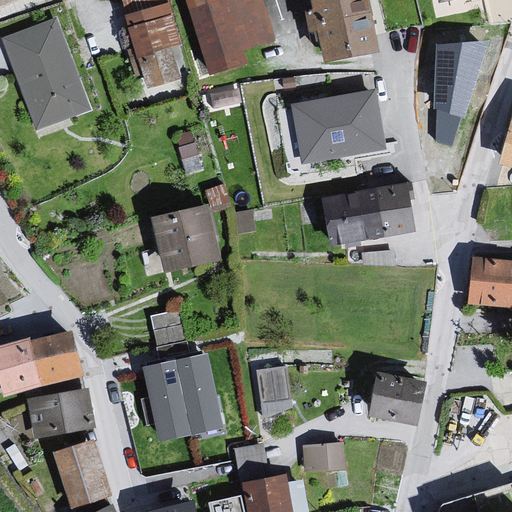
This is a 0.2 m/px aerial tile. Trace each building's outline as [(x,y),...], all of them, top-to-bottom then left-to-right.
[(235,0),(189,0),(212,79),(258,72),(243,0),(236,2),(235,0)] [(373,0),(320,0),(334,71),(386,59),(373,0)] [(444,0),(446,10),(487,0),(444,0)] [(173,10),(132,21),(154,97),(187,86),(179,53),(189,51),(173,10)] [(58,25),(6,42),(42,136),(92,117),(58,25)] [(489,40),(436,44),(435,141),(452,147),(489,40)] [(376,89),(289,106),(300,168),(389,154),(376,89)] [(511,105),(490,172),(511,176),(511,105)] [(413,191),(332,206),(339,254),(423,240),(413,191)] [(214,216),(157,224),(173,278),(227,269),(214,216)] [(511,263),(476,260),(472,308),(511,311),(511,263)] [(43,345),(0,355),(0,358),(5,378),(9,404),(89,383),(79,341),(43,345)] [(207,355),(144,370),(157,443),(223,430),(207,355)] [(287,361),(259,364),(264,409),(292,406),(287,361)] [(425,385),(379,375),(371,417),(416,426),(425,385)] [(90,396),(30,403),(37,445),(69,443),(96,437),(90,396)] [(262,437),(236,443),(240,465),(267,459),(262,437)] [(97,448),(58,462),(74,511),(99,511),(117,504),(97,448)] [(346,448),(304,451),(305,477),(329,479),(347,475),(346,448)] [(290,483),(246,492),(247,511),(308,511),(304,486),(291,489),(290,483)] [(511,511),(511,487),(465,501),(445,507),(441,511),(511,511)]
